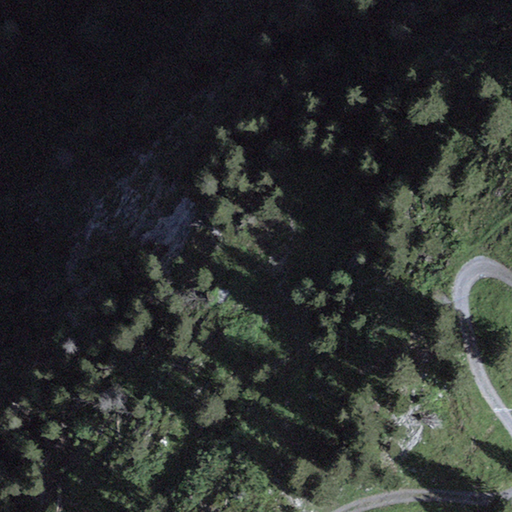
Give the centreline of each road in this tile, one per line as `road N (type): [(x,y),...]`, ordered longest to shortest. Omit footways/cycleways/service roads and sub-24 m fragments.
road 1 (track): [(511,278),(472,261),(455,280),(511,426)]
road 2 (track): [(511,496),(368,502),(345,511)]
